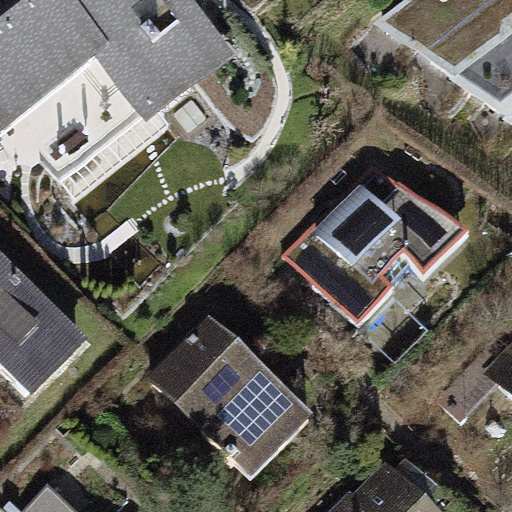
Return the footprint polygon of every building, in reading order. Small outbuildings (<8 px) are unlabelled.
[(207,0),(86,0),(0,63),(0,132),(33,178),(144,97),(176,141),(264,77),(207,0)] [(511,0),(466,0),(414,39),(511,114),(511,0)] [(382,174),(288,268),(365,345),(459,252),(382,174)] [(99,350),(0,239),(0,372),(33,409),(99,350)] [(215,329),(147,389),(248,496),(314,435),(215,329)] [(511,358),(488,381),(511,406),(511,358)] [(422,511),(388,472),(343,511),(422,511)] [(96,511),(73,485),(43,511),(96,511)]
